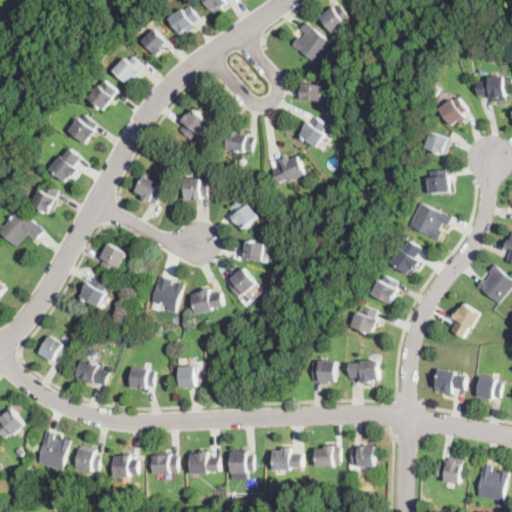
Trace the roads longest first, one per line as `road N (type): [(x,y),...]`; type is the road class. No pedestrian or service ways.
road 1 (residential): [(0,355),(39,389),(122,421),(365,414),(511,435)]
road 2 (residential): [(0,347),(36,309),(158,100),(289,0)]
road 3 (residential): [(405,511),(413,351),(434,296),(481,233),(492,157)]
road 4 (residential): [(209,55),(246,97),(272,102),(276,79),(240,34)]
